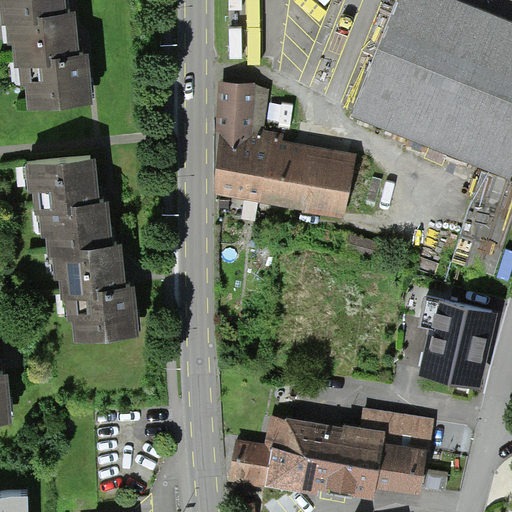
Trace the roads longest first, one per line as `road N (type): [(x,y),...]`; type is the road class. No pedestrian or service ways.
road 1 (secondary): [(193,0),(210,511)]
road 2 (residential): [(353,511),(434,499),(471,507)]
